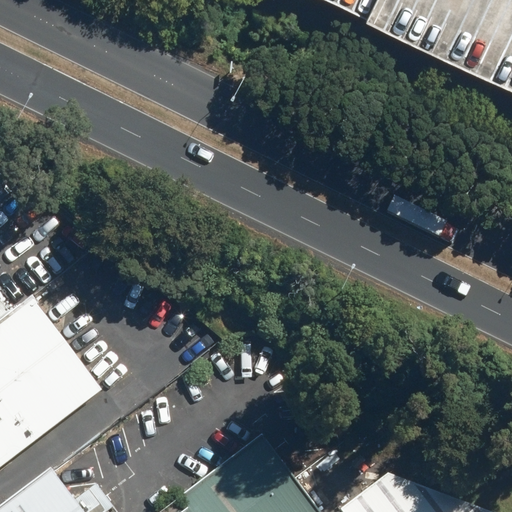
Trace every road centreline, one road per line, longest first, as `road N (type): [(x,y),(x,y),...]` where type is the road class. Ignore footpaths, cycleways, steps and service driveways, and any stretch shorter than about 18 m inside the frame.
road 1 (primary): [(0,3),(511,256)]
road 2 (primary): [(511,318),(0,69)]
